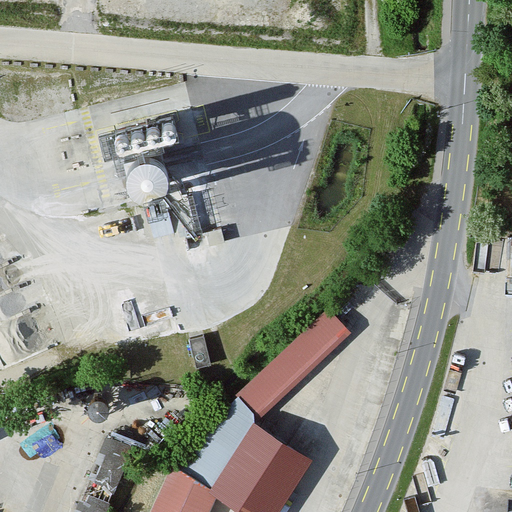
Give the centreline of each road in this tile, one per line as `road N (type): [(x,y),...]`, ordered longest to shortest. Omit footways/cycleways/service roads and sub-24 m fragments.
road 1 (tertiary): [(368,511),(434,312),(455,191),(470,0)]
road 2 (track): [(466,78),(0,35)]
